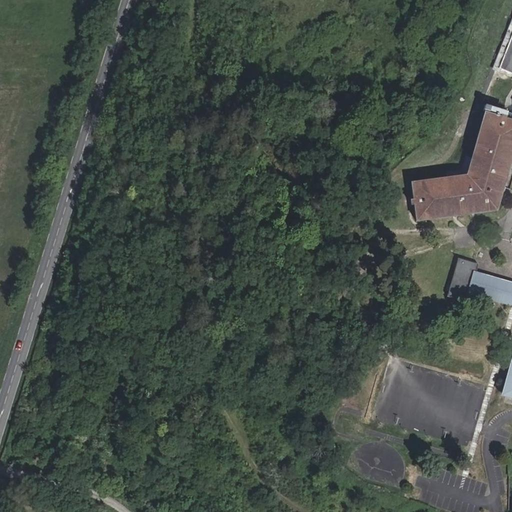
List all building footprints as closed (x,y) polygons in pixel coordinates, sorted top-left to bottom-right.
[(511,41),(502,68),(511,73),(511,41)] [(511,114),(507,113),(508,110),(502,109),(501,112),(498,111),(499,108),(495,107),(494,110),(485,108),(482,116),(478,116),(477,120),(474,133),(478,134),(473,151),(469,150),(467,149),(460,171),(447,172),(447,178),(447,181),(431,183),(431,180),(411,181),(415,216),(426,215),(426,219),(438,218),(437,214),(456,211),(457,215),(475,213),(475,209),(495,205),(502,180),(506,181),(511,163),(507,162),(511,145),(511,144),(511,114)] [(474,133),(469,150),(473,151),(478,134),(474,133)] [(470,297),(475,298),(480,282),(474,280),(478,269),(457,262),(445,301),(467,307),(470,297)] [(511,288),(488,282),(480,280),(480,282),(475,298),(484,301),(511,309),(511,288)] [(51,299),(44,321),(54,324),(61,302),(51,299)]
